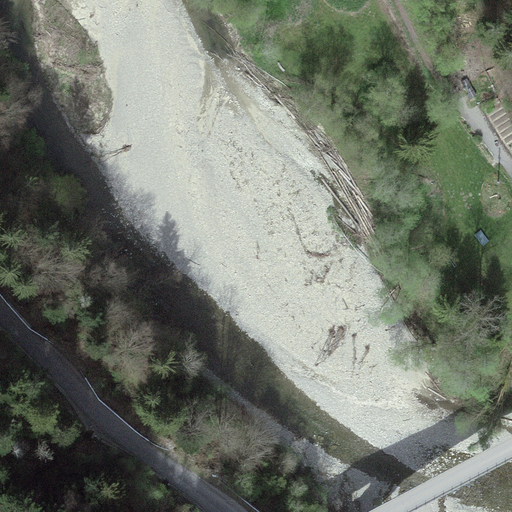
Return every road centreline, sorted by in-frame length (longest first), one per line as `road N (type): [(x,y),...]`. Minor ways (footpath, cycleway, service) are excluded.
road 1 (unclassified): [(223,511),(134,443),(0,307)]
road 2 (unclassified): [(511,446),(388,511)]
